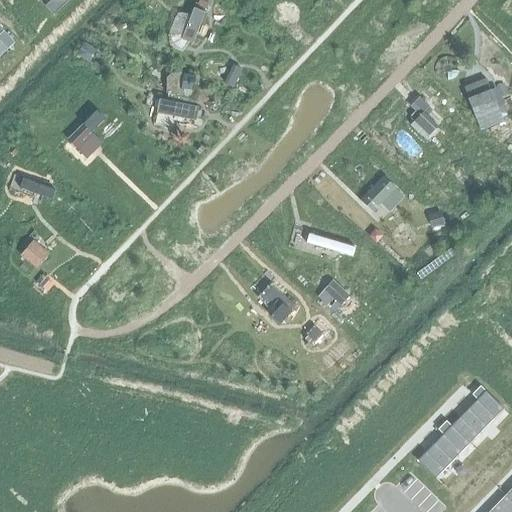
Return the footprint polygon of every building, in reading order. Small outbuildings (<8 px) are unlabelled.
[(186,7),(178,36),(190,40),(198,10),(186,7)] [(493,107),(487,92),(491,91),(485,77),(464,86),(467,95),(461,97),(470,117),(493,107)] [(409,125),(429,132),(435,118),(421,113),(427,100),(414,95),(410,107),(415,109),(409,125)] [(155,98),(151,123),(172,127),(174,117),(191,120),(194,105),(155,98)] [(77,150),(106,118),(94,107),(65,139),(77,150)] [(45,199),(49,187),(18,175),(14,187),(45,199)] [(476,401),(450,427),(468,444),(502,409),(485,392),(479,387),(471,395),(476,401)] [(442,436),(417,461),(435,479),(468,444),(450,427),(445,422),(437,430),(442,436)] [(511,511),(511,503),(505,497),(490,511),(511,511)]
